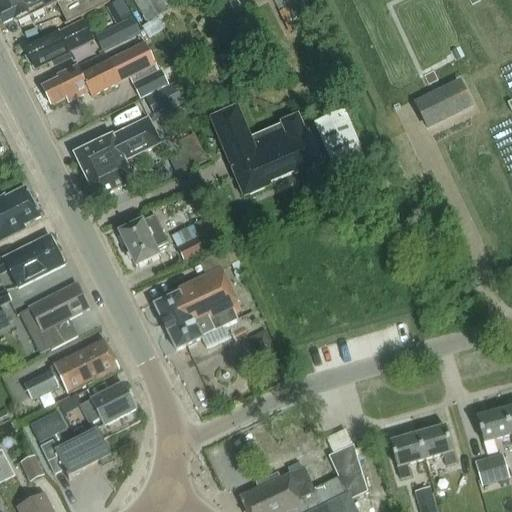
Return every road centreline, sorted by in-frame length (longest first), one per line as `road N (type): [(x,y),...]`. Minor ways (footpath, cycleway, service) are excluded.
road 1 (secondary): [(174,446),(160,389),(0,68)]
road 2 (residential): [(511,328),(345,373),(174,446)]
